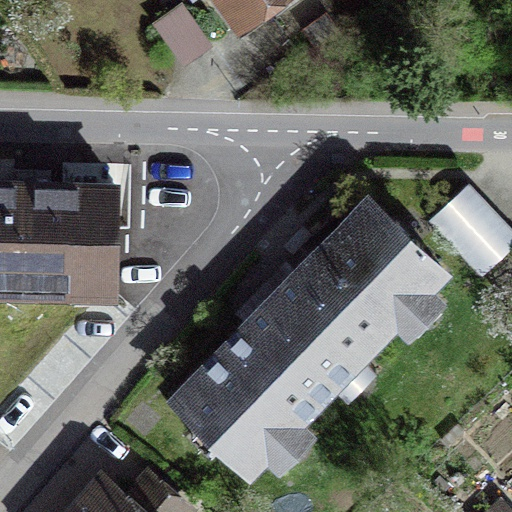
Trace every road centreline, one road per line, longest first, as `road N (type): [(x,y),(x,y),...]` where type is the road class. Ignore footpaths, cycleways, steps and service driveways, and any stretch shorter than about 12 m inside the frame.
road 1 (residential): [(0,504),(215,258),(282,127)]
road 2 (residential): [(0,113),(282,127)]
road 3 (residential): [(282,127),(511,130)]
